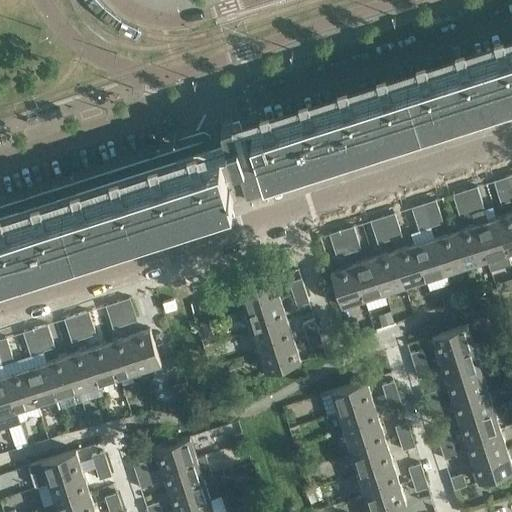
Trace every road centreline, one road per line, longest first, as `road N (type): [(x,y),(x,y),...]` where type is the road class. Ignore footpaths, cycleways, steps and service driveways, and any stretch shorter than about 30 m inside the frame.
road 1 (unclassified): [(0,308),(511,142)]
road 2 (unclassified): [(250,99),(511,18)]
road 3 (unclassified): [(161,75),(400,0)]
road 4 (unclassified): [(0,158),(140,111),(161,75)]
road 5 (unclassified): [(43,0),(64,32),(111,64),(161,75)]
road 6 (unclassified): [(251,0),(182,21),(116,0)]
